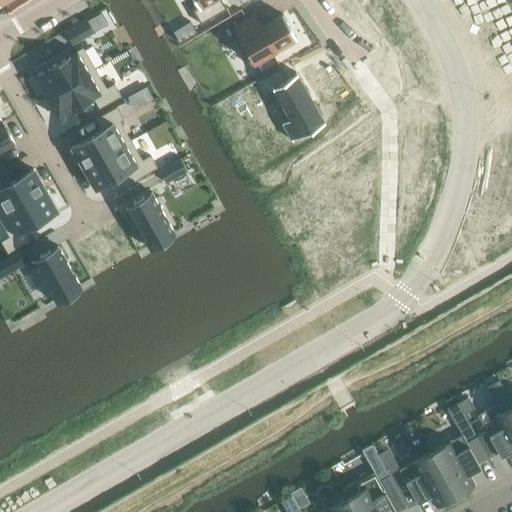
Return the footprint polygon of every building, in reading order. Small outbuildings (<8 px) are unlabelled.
[(204,0),(206,2),(213,15),(231,5),(228,0),(204,0)] [(254,13),(232,25),(239,37),(254,62),(297,38),(282,13),(260,25),(254,13)] [(87,20),(65,32),(72,44),(94,31),(87,20)] [(48,68),(34,75),(46,96),(94,69),(82,48),(69,56),(69,55),(48,67),(48,68)] [(280,65),(258,78),(265,90),(273,86),(291,116),(281,122),(292,139),(302,134),(326,119),(297,72),(287,78),(280,65)] [(94,69),(46,96),(58,117),(93,98),(99,108),(120,96),(113,83),(105,88),(94,69)] [(100,130),(71,147),(83,168),(131,140),(119,121),(123,119),(116,107),(94,119),(100,130)] [(2,122),(0,122),(0,150),(14,143),(2,122)] [(131,140),(83,168),(95,188),(129,169),(135,180),(157,167),(150,155),(142,160),(131,140)] [(180,158),(158,170),(165,182),(187,170),(180,158)] [(0,178),(0,215),(45,189),(33,168),(4,185),(0,178)] [(45,189),(0,215),(0,221),(8,236),(0,241),(7,253),(29,240),(23,230),(57,210),(45,189)] [(151,192),(125,206),(133,220),(133,221),(139,232),(140,231),(148,246),(174,231),(170,224),(174,222),(159,195),(155,198),(153,195),(151,192)] [(35,266),(31,269),(47,296),(51,293),(54,300),(80,285),(72,270),(66,259),(65,259),(57,245),(32,260),(35,266)] [(16,252),(0,261),(0,277),(23,264),(16,252)] [(511,406),(502,412),(498,403),(477,414),(486,430),(498,452),(500,456),(511,449),(511,406)] [(486,430),(476,436),(488,457),(498,452),(486,430)] [(462,434),(430,451),(454,494),(454,493),(473,483),(468,474),(481,467),(478,463),(466,441),(462,434)] [(476,436),(466,441),(478,463),(488,457),(476,436)] [(388,449),(378,454),(407,507),(417,502),(399,469),(388,449)] [(454,494),(430,451),(399,469),(417,502),(429,495),(434,504),(453,494),(454,494)] [(396,511),(379,480),(347,497),(354,511),(396,511)] [(354,511),(347,497),(320,511),(354,511)]
